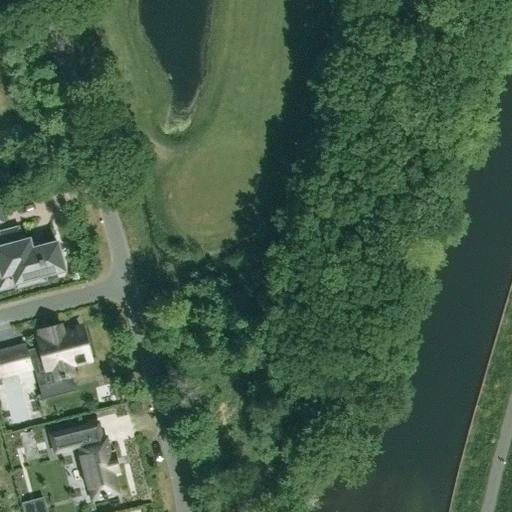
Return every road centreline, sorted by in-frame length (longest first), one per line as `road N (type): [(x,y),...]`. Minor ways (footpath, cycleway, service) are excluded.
road 1 (track): [(221,511),(318,357),(361,229),(410,130),(419,0)]
road 2 (unclassified): [(127,283),(51,0)]
road 3 (unclassified): [(184,511),(127,283)]
road 4 (track): [(330,322),(185,304)]
road 5 (residential): [(127,283),(0,316)]
